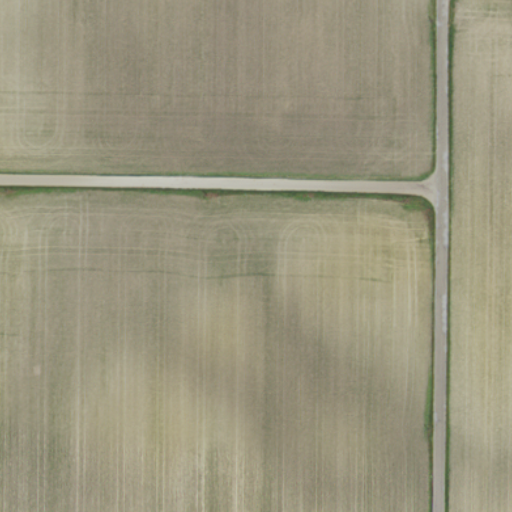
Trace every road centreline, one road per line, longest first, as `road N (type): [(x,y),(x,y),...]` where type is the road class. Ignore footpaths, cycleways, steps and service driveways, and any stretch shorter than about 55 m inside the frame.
road 1 (residential): [(439,511),(446,0)]
road 2 (residential): [(444,187),(0,175)]
